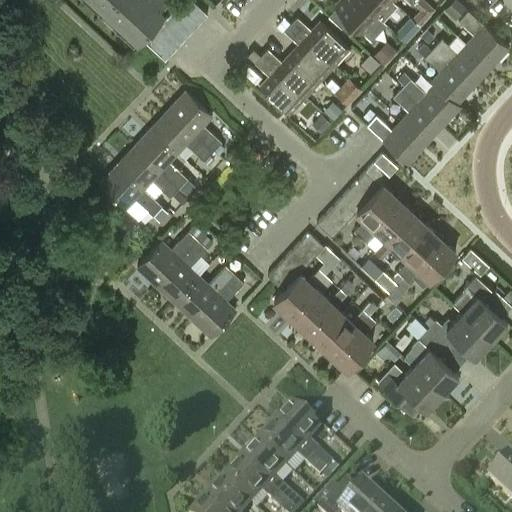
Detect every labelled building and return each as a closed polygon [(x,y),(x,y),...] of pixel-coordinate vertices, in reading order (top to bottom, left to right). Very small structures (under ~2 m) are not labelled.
[(91,0),(103,10),(112,0),(91,0)] [(112,0),(103,10),(119,25),(142,0),(112,0)] [(142,0),(119,25),(136,41),(164,12),(159,7),(165,0),(149,0),(146,3),(142,0)] [(181,0),(178,4),(198,22),(207,13),(192,0),(181,0)] [(379,16),(360,0),(335,0),(332,3),(364,33),(379,16)] [(360,0),(379,16),(393,1),(392,0),(360,0)] [(427,15),(434,8),(425,0),(415,0),(413,2),(427,15)] [(178,4),(169,13),(190,32),(198,22),(178,4)] [(465,40),(491,64),(509,46),(467,7),(458,17),(474,31),(465,40)] [(190,32),(169,13),(161,22),(181,41),(190,32)] [(318,18),(310,27),(297,15),(290,23),(335,64),(350,47),(318,18)] [(414,28),(405,20),(395,30),(404,38),(414,28)] [(181,41),(161,22),(153,31),(173,50),(181,41)] [(335,64),(290,23),(284,30),(297,42),(288,51),(319,80),(335,64)] [(436,32),(428,24),(422,31),(430,38),(436,32)] [(173,50),(153,31),(144,40),(164,59),(173,50)] [(433,44),(475,83),(491,64),(465,40),(457,50),(441,36),(433,44)] [(382,61),(395,48),(386,39),(372,52),(382,61)] [(434,81),(457,101),(475,83),(433,44),(424,54),(440,68),(431,78),(434,81)] [(267,47),(260,55),(305,96),(319,80),(288,51),(280,59),(267,47)] [(368,51),(360,62),(370,70),(379,59),(368,51)] [(254,61),(267,73),(258,83),(290,112),(305,96),(260,55),(254,61)] [(402,85),(443,123),(460,104),(457,101),(434,81),(426,91),(410,76),(402,85)] [(347,77),(332,92),(345,104),(359,89),(347,77)] [(400,118),(425,141),(443,123),(402,85),(393,95),(408,109),(400,118)] [(203,123),(211,114),(185,89),(167,108),(212,150),(221,140),(203,123)] [(212,150),(167,108),(150,127),(176,151),(185,142),(203,159),(212,150)] [(367,123),(383,137),(408,160),(425,141),(400,118),(391,128),(376,113),(367,123)] [(176,151),(150,127),(134,144),(178,186),(186,177),(168,160),(176,151)] [(178,186),(134,144),(116,163),(142,187),(143,187),(151,178),(169,196),(178,186)] [(388,174),(396,165),(381,151),(372,160),(388,174)] [(372,160),(364,169),(380,183),(388,174),(372,160)] [(142,187),(116,163),(99,181),(125,206),(134,196),(152,214),(161,204),(143,187),(142,187)] [(372,192),(380,183),(364,169),(356,178),(372,192)] [(356,178),(348,186),(363,201),(372,192),(356,178)] [(353,229),(360,235),(396,196),(382,182),(356,210),(364,218),(353,229)] [(355,210),(363,201),(348,186),(339,196),(355,210)] [(332,204),(347,219),(355,210),(339,196),(332,204)] [(385,237),(411,209),(396,196),(360,235),(366,241),(377,230),(385,237)] [(332,204),(323,213),(339,228),(347,219),(332,204)] [(425,222),(411,209),(385,237),(374,249),(380,255),(391,243),(399,250),(425,222)] [(332,236),(339,228),(323,213),(316,221),(332,236)] [(398,281),(440,236),(425,222),(399,250),(408,259),(397,270),(393,274),(393,277),(398,281)] [(136,265),(155,283),(197,238),(187,229),(170,247),(161,238),(136,265)] [(307,230),(299,239),(315,254),(323,245),(307,230)] [(455,250),(440,236),(398,281),(404,288),(410,282),(414,278),(423,285),(429,278),(455,250)] [(197,238),(155,283),(173,299),(198,273),(190,265),(207,247),(197,238)] [(299,239),(291,248),(306,263),(315,254),(299,239)] [(306,263),(291,248),(282,257),(298,272),(306,263)] [(482,271),(488,259),(466,249),(461,261),(482,271)] [(290,280),(298,272),(282,257),(275,266),(290,280)] [(207,281),(198,273),(173,299),(192,317),(234,272),(224,263),(207,281)] [(282,288),(290,280),(275,266),(267,274),(282,288)] [(273,299),(287,313),(325,273),(318,267),(307,279),(299,271),(273,299)] [(381,269),(374,278),(390,290),(397,282),(381,269)] [(234,272),(192,317),(210,334),(235,308),(226,299),(243,281),(234,272)] [(325,273),(287,313),(302,326),(328,298),(320,291),(331,279),(325,273)] [(466,284),(476,294),(461,311),(490,338),(506,321),(484,301),(493,291),(475,274),(466,284)] [(339,287),(328,298),(302,326),(316,340),(342,312),(335,304),(346,293),(339,287)] [(316,340),(331,353),(368,313),(361,307),(350,319),(342,312),(316,340)] [(490,338),(461,311),(445,327),(434,317),(426,327),(444,344),(453,335),(474,355),(490,338)] [(368,313),(331,353),(346,367),(372,339),(364,331),(375,320),(368,313)] [(404,356),(412,363),(441,390),(457,373),(435,353),(444,344),(426,327),(410,344),(411,345),(405,352),(406,353),(404,356)] [(394,358),(399,351),(387,340),(376,352),(382,359),(384,355),(392,355),(394,358)] [(441,390),(412,363),(397,379),(386,369),(377,379),(396,396),(404,387),(425,407),(441,390)] [(307,440),(317,429),(291,404),(273,424),(325,472),(332,464),(318,450),(307,440)] [(325,472),(273,424),(256,442),(283,466),(293,455),(304,466),(305,464),(320,478),(325,472)] [(283,466),(256,442),(239,461),(291,509),(298,501),(283,487),(284,487),(273,477),(283,466)] [(511,460),(511,461),(507,457),(488,478),(511,500),(511,460)] [(287,511),(291,509),(239,461),(222,479),(248,504),(259,492),(269,502),(270,501),(281,511),(287,511)] [(240,511),(248,504),(222,479),(205,498),(220,511),(240,511)] [(336,511),(373,511),(381,504),(361,485),(336,511)] [(220,511),(205,498),(191,511),(220,511)]
